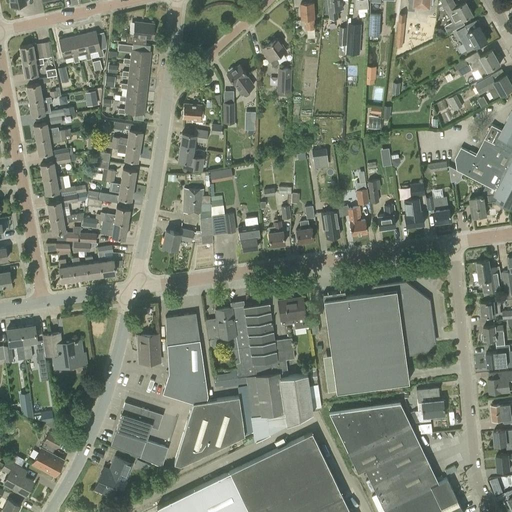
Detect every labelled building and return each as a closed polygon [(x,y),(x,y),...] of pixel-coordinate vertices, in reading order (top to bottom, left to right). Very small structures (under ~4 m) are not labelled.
[(341,0),(328,0),(329,10),(330,18),(339,17),(338,9),(342,9),(341,0)] [(356,0),(357,9),(369,8),(368,0),(356,0)] [(415,6),(430,8),(430,0),(408,0),(408,10),(414,10),(415,6)] [(473,14),(466,2),(457,7),(453,0),(440,0),(447,12),(448,12),(453,21),(444,26),(448,33),(465,24),(464,21),(463,20),(473,14)] [(301,3),(302,19),(305,19),(306,30),(307,30),(308,38),(315,37),(314,29),(315,29),(314,18),(315,18),(314,2),(301,3)] [(369,35),(379,36),(381,13),(370,13),(369,35)] [(467,50),(487,39),(479,25),(476,20),(465,25),(465,26),(456,31),(467,50)] [(154,23),(135,21),(134,34),(127,33),(126,42),(145,44),(146,38),(152,38),(154,23)] [(361,24),(348,23),(347,45),(359,46),(361,24)] [(338,45),(346,45),(347,27),(339,26),(338,45)] [(100,49),(96,30),(85,33),(90,52),(97,50),(98,56),(103,55),(102,49),(100,49)] [(90,52),(85,33),(73,36),(77,54),(85,53),(86,59),(91,58),(90,52)] [(58,39),(63,58),(72,56),(74,62),(79,61),(77,54),(73,36),(58,39)] [(277,38),(261,49),(274,66),(280,62),(276,56),(285,50),(281,45),(277,38)] [(43,57),(53,55),(50,41),(36,43),(38,58),(43,57)] [(149,65),(151,51),(131,48),(132,45),(118,43),(117,50),(131,52),(130,59),(124,58),(123,63),(130,63),(149,65)] [(33,44),(19,46),(22,61),(35,59),(33,44)] [(500,63),(492,50),(480,56),(488,70),(500,63)] [(481,74),(488,70),(480,56),(477,51),(454,64),(461,76),(472,70),(468,64),(470,63),(474,71),(474,70),(472,71),(476,79),(482,76),(481,74)] [(35,59),(22,61),(25,76),(38,73),(36,65),(43,64),(42,58),(35,59)] [(95,70),(102,69),(100,59),(92,61),(95,70)] [(128,76),(148,78),(149,65),(130,63),(129,71),(122,70),(122,75),(128,76)] [(239,64),(227,73),(234,84),(241,95),(242,94),(244,96),(246,96),(250,93),(250,91),(249,90),(254,86),(247,75),(239,64)] [(62,81),(69,80),(66,65),(59,66),(62,81)] [(55,68),(46,69),(47,77),(57,75),(55,68)] [(277,91),(290,92),(291,68),(277,68),(277,91)] [(511,87),(511,85),(506,74),(506,75),(502,68),(481,80),(481,81),(479,82),(478,81),(475,83),(480,93),(486,90),(487,90),(489,89),(494,98),(501,94),(511,87)] [(106,76),(105,85),(113,86),(114,77),(106,76)] [(127,88),(146,91),(148,78),(128,76),(127,84),(121,83),(120,88),(127,88)] [(391,93),(399,94),(400,83),(393,82),(391,93)] [(40,83),(26,85),(29,100),(42,98),(42,97),(40,83)] [(50,96),(50,97),(60,95),(59,86),(55,87),(56,90),(49,91),(50,96)] [(145,103),(146,91),(127,88),(126,96),(114,95),(114,100),(119,100),(126,101),(145,103)] [(84,92),(87,106),(97,104),(95,90),(84,92)] [(67,94),(57,97),(60,104),(69,102),(67,94)] [(456,94),(448,98),(450,103),(458,99),(456,94)] [(477,99),(481,106),(488,103),(483,95),(477,99)] [(42,98),(29,100),(31,115),(47,112),(50,111),(49,103),(51,102),(50,97),(50,96),(42,97),(42,98)] [(143,114),(144,114),(145,103),(126,101),(125,109),(118,108),(117,113),(124,113),(124,112),(133,113),(133,119),(142,120),(143,114)] [(223,123),(234,123),(234,102),(222,102),(223,123)] [(184,103),(183,118),(199,119),(201,104),(184,103)] [(391,106),(383,105),(382,118),(389,118),(391,106)] [(50,111),(47,112),(48,117),(61,115),(71,113),(70,107),(63,109),(63,108),(50,111)] [(494,194),(488,195),(489,202),(495,201),(509,208),(511,201),(511,109),(507,120),(502,130),(492,124),(476,155),(461,147),(456,157),(455,157),(456,169),(449,165),(451,181),(456,181),(457,183),(463,178),(461,176),(463,173),(491,188),(496,190),(494,194)] [(61,115),(48,117),(49,124),(62,121),(61,115)] [(125,122),(114,121),(112,128),(123,129),(125,122)] [(46,122),(33,125),(36,139),(56,135),(59,135),(58,130),(57,126),(47,128),(46,122)] [(222,124),(211,123),(211,133),(221,134),(222,124)] [(180,146),(193,148),(194,141),(205,143),(207,130),(194,128),(193,134),(182,132),(180,146)] [(112,136),(111,142),(139,146),(142,131),(134,130),(129,129),(128,138),(120,137),(112,136)] [(56,135),(36,139),(38,154),(51,152),(50,143),(60,141),(59,135),(56,135)] [(111,142),(107,141),(106,146),(117,148),(116,151),(125,153),(125,159),(137,161),(139,146),(111,142)] [(180,146),(177,160),(183,161),(182,167),(202,170),(204,157),(192,156),(193,148),(180,146)] [(68,147),(53,150),(54,156),(56,164),(70,161),(68,147)] [(325,148),(311,150),(313,159),(326,157),(325,148)] [(94,158),(93,159),(109,161),(110,153),(96,150),(94,158)] [(306,158),(305,151),(296,154),(298,160),(306,158)] [(249,162),(255,160),(252,152),(246,154),(249,162)] [(107,169),(109,161),(93,159),(92,166),(103,168),(101,180),(105,180),(115,182),(117,170),(107,169)] [(53,161),(40,164),(43,179),(56,176),(53,161)] [(122,168),(120,183),(133,185),(135,170),(122,168)] [(218,170),(209,171),(211,182),(220,180),(218,170)] [(45,193),(60,191),(65,190),(64,187),(62,175),(56,176),(43,179),(45,193)] [(377,189),(380,188),(379,179),(367,181),(370,202),(378,201),(377,189)] [(353,184),(354,190),(355,190),(357,204),(368,202),(365,182),(353,184)] [(422,182),(409,183),(411,196),(424,194),(422,182)] [(131,199),(133,185),(120,183),(118,195),(99,192),(98,199),(101,200),(117,202),(118,197),(131,199)] [(74,185),(64,187),(65,190),(60,191),(61,195),(76,193),(74,185)] [(280,191),(289,192),(289,200),(300,201),(300,192),(292,191),(292,186),(280,185),(280,191)] [(275,195),(274,187),(263,189),(264,196),(275,195)] [(212,235),(210,206),(210,201),(202,201),(203,190),(184,189),(183,212),(199,212),(200,232),(196,232),(195,240),(194,244),(213,242),(212,235)] [(49,217),(62,215),(61,209),(68,207),(67,202),(78,201),(76,193),(61,195),(62,200),(47,203),(49,217)] [(484,202),(489,202),(488,195),(470,198),(473,217),(486,215),(484,202)] [(435,222),(450,220),(448,208),(446,196),(433,198),(433,196),(425,197),(427,209),(432,208),(433,210),(435,222)] [(101,200),(98,199),(87,197),(86,204),(100,207),(101,200)] [(406,227),(423,224),(421,210),(419,210),(417,198),(403,200),(405,214),(404,214),(406,227)] [(331,200),(333,210),(329,211),(321,212),(323,228),(325,228),(326,237),(339,235),(337,219),(336,219),(336,216),(342,215),(340,199),(331,200)] [(379,228),(394,225),(393,214),(395,214),(394,204),(383,205),(384,214),(377,216),(379,228)] [(288,205),(280,206),(282,219),(290,217),(288,205)] [(312,205),(304,206),(306,218),(314,217),(312,205)] [(366,231),(365,219),(360,220),(359,215),(360,214),(359,206),(347,207),(348,207),(347,205),(341,205),(343,215),(348,214),(349,221),(351,234),(366,231)] [(129,209),(116,207),(115,214),(100,211),(100,214),(96,213),(95,218),(99,219),(99,220),(108,221),(127,224),(129,209)] [(52,232),(65,230),(64,222),(82,219),(83,212),(62,215),(49,217),(52,232)] [(233,212),(225,213),(227,232),(236,231),(233,212)] [(244,217),(245,225),(237,227),(238,238),(240,238),(242,249),(257,247),(255,236),(259,236),(256,216),(244,217)] [(83,217),(82,226),(89,226),(90,218),(83,217)] [(270,245),(284,243),(281,220),(277,221),(277,219),(273,220),(273,221),(273,222),(273,226),(267,227),(268,232),(270,245)] [(313,239),(311,227),(309,228),(307,220),(299,221),(300,229),(296,229),(298,241),(313,239)] [(111,236),(124,238),(127,224),(108,221),(106,234),(112,235),(111,236)] [(162,245),(177,248),(179,239),(191,242),(191,240),(195,240),(196,232),(193,231),(193,230),(180,227),(178,232),(165,230),(162,245)] [(66,232),(66,240),(77,241),(78,232),(66,232)] [(96,233),(80,232),(79,241),(96,242),(96,233)] [(73,241),(73,250),(84,251),(82,242),(73,241)] [(115,273),(113,259),(105,260),(104,252),(112,251),(111,245),(97,247),(99,261),(101,275),(115,273)] [(511,255),(507,257),(509,270),(502,271),(505,294),(506,294),(506,299),(511,298),(511,255)] [(88,277),(85,263),(80,263),(78,256),(71,257),(72,265),(74,279),(88,277)] [(85,263),(88,277),(101,275),(99,261),(93,262),(91,256),(84,257),(85,263)] [(58,266),(60,280),(74,279),(72,265),(66,265),(65,258),(58,259),(59,266),(58,266)] [(476,261),(479,281),(481,280),(483,292),(503,290),(499,266),(489,267),(488,259),(476,261)] [(0,286),(11,285),(9,271),(0,272),(0,286)] [(344,291),(323,294),(324,299),(333,371),(325,372),(327,390),(335,389),(336,391),(408,381),(404,355),(425,352),(432,343),(427,299),(404,282),(374,286),(370,293),(345,296),(344,291)] [(302,296),(278,300),(281,320),(282,324),(303,321),(304,327),(310,326),(308,316),(305,316),(302,296)] [(482,315),(495,314),(501,313),(500,305),(501,304),(500,297),(493,298),(493,300),(481,301),(482,315)] [(230,372),(213,375),(215,387),(222,386),(223,388),(247,384),(252,416),(253,423),(254,431),(255,440),(269,434),(269,433),(286,424),(313,411),(312,408),(321,407),(317,384),(312,384),(309,385),(307,373),(280,377),(279,372),(274,340),(268,301),(231,307),(235,335),(237,348),(234,348),(237,368),(230,369),(230,372)] [(215,309),(219,338),(235,335),(231,307),(215,309)] [(503,319),(508,318),(511,318),(511,309),(502,310),(503,319)] [(169,372),(162,393),(194,402),(193,403),(174,463),(180,465),(244,435),(238,396),(206,400),(208,395),(195,312),(165,316),(166,326),(169,372)] [(317,320),(310,321),(312,333),(319,332),(317,320)] [(36,340),(34,324),(21,326),(24,348),(25,358),(32,357),(30,341),(36,340)] [(483,327),(485,341),(496,340),(496,345),(505,344),(504,338),(503,324),(495,325),(483,327)] [(9,344),(10,344),(15,343),(16,349),(24,348),(21,326),(6,328),(9,344)] [(42,339),(45,357),(53,355),(55,367),(86,363),(85,352),(82,353),(80,340),(60,342),(59,332),(42,335),(42,339)] [(139,361),(160,360),(158,334),(138,335),(139,361)] [(291,338),(274,340),(279,372),(287,371),(286,359),(294,358),(291,338)] [(36,340),(37,350),(36,350),(37,363),(38,363),(41,377),(47,376),(44,357),(45,357),(42,339),(36,340)] [(10,344),(9,344),(3,345),(5,361),(13,360),(10,344)] [(497,351),(486,352),(487,366),(498,365),(498,368),(508,367),(511,366),(511,350),(510,350),(509,344),(505,344),(496,345),(497,351)] [(494,377),(489,378),(490,392),(501,391),(510,390),(511,389),(511,370),(494,372),(494,377)] [(444,414),(442,399),(439,400),(438,387),(416,389),(417,402),(418,410),(413,410),(414,412),(410,413),(414,421),(415,422),(419,421),(430,421),(430,416),(444,414)] [(33,417),(29,393),(20,394),(23,413),(32,417),(33,417)] [(111,443),(111,444),(140,457),(154,463),(162,466),(168,447),(160,445),(146,440),(151,425),(158,428),(163,414),(125,401),(116,430),(111,443)] [(463,511),(446,477),(437,481),(399,401),(328,411),(357,471),(363,468),(384,511),(463,511)] [(500,403),(491,404),(492,419),(504,418),(504,423),(511,422),(511,415),(510,416),(509,407),(511,407),(510,401),(499,401),(500,403)] [(40,412),(42,421),(54,427),(52,411),(40,412)] [(421,422),(421,431),(433,431),(432,422),(421,422)] [(494,430),(495,445),(506,444),(506,449),(511,448),(511,428),(505,430),(505,429),(494,430)] [(55,475),(63,458),(50,451),(53,446),(55,447),(61,437),(49,430),(41,446),(32,463),(55,475)] [(157,506),(159,511),(350,511),(312,431),(157,506)] [(511,452),(508,453),(496,455),(498,470),(510,469),(509,461),(511,460),(511,452)] [(111,495),(119,478),(124,480),(132,462),(115,455),(109,468),(103,466),(93,488),(111,495)] [(26,494),(33,479),(24,475),(27,469),(7,458),(0,469),(8,473),(3,482),(26,494)] [(134,466),(144,470),(147,463),(137,459),(134,466)] [(491,478),(495,494),(503,492),(500,477),(491,478)] [(15,511),(20,504),(8,498),(0,511),(1,511),(15,511)]
